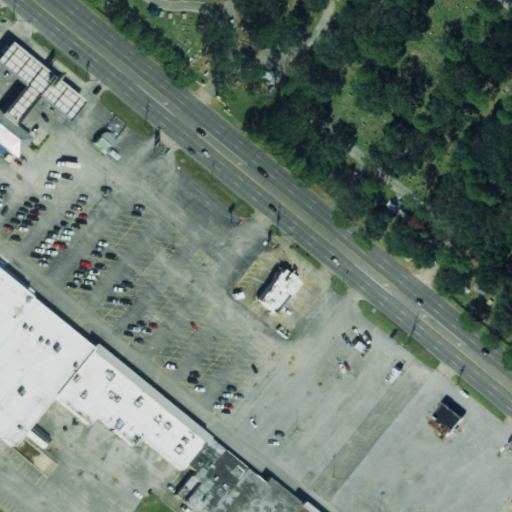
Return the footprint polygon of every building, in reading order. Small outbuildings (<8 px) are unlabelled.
[(0,110),(0,114),(9,123),(33,95),(64,121),(80,102),(8,41),(0,50),(0,68),(21,86),(0,110)] [(9,123),(0,114),(0,147),(13,158),(29,139),(9,123)] [(272,315),(297,284),(280,270),(255,300),(272,315)] [(283,511),(0,271),(0,443),(6,449),(46,401),(186,463),(188,511),(283,511)] [(465,417),(445,402),(430,422),(449,437),(465,417)]
